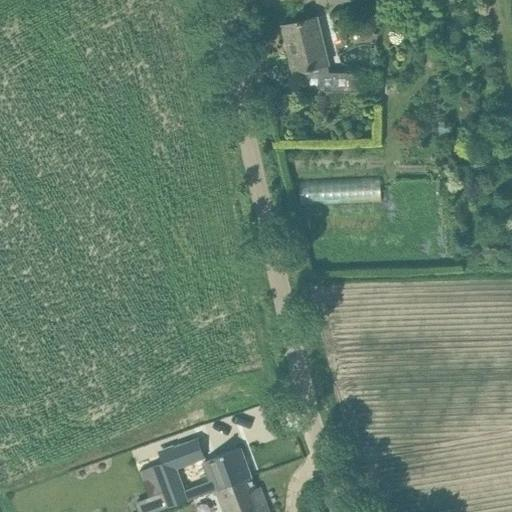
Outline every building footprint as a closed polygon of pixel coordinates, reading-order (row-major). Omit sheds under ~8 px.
[(122,0),(47,0),(38,4),(47,23),(68,12),(79,35),(128,11),(122,0)] [(329,70),(316,17),(283,25),(294,72),(307,69),(306,92),(364,94),(365,70),(329,70)] [(143,153),(156,146),(140,116),(144,114),(137,101),(134,103),(125,87),(98,101),(86,77),(85,78),(86,81),(73,88),(71,85),(70,86),(87,119),(102,112),(118,141),(110,145),(111,147),(93,156),(103,176),(144,155),(143,153)] [(380,200),(380,181),(300,184),(300,202),(380,200)] [(405,253),(423,253),(423,236),(405,236),(405,253)] [(195,443),(176,450),(181,466),(201,459),(195,443)] [(255,488),(240,448),(203,462),(218,503),(255,488)] [(268,511),(259,487),(255,488),(218,503),(220,511),(268,511)]
